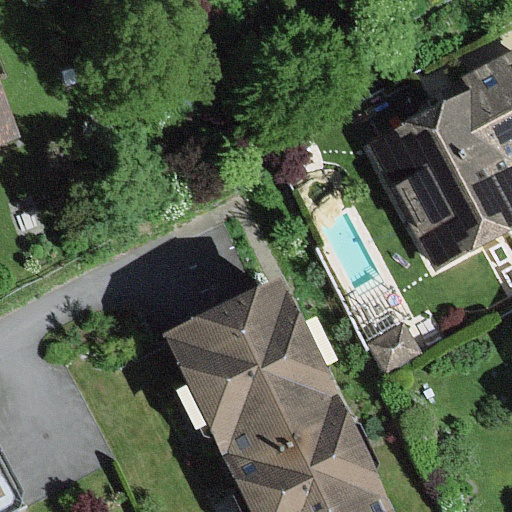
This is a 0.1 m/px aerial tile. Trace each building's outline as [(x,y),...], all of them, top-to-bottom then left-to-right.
[(466,99),(367,152),(433,277),(511,235),(511,51),(457,81),(466,99)] [(0,154),(15,149),(0,109),(0,154)] [(385,511),(274,288),(157,346),(240,511),(385,511)] [(401,327),(365,348),(382,377),(418,356),(401,327)] [(0,458),(0,511),(23,511),(27,510),(0,458)]
